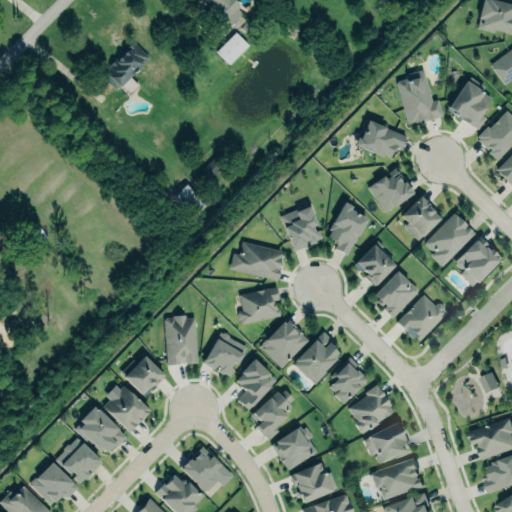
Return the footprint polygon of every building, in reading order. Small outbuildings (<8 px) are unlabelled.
[(206,0),(230,24),(242,12),(238,7),(241,3),(238,0),(206,0)] [(511,32),(478,26),(479,17),(477,16),(481,0),(498,0),(511,3),(511,32)] [(214,51),(227,64),(247,45),(234,32),(214,51)] [(133,39),(149,56),(115,88),(99,71),(133,39)] [(489,63),(511,45),(511,77),(504,83),(489,63)] [(395,80),(407,121),(421,118),(422,121),(442,115),(437,97),(432,98),(423,67),(404,72),(405,78),(395,80)] [(483,85),(466,76),(446,109),(477,128),(484,117),(480,114),(490,97),(479,91),(483,85)] [(119,86),(127,94),(136,85),(129,77),(119,86)] [(476,138),(478,136),(475,134),(486,123),(489,125),(505,108),(511,115),(511,143),(498,158),(494,154),(493,155),(488,150),(490,148),(489,146),(486,148),(476,138)] [(367,118),(385,125),(384,126),(405,134),(400,147),(395,145),(394,149),(391,148),(389,155),(384,152),(382,155),(353,143),(356,135),(359,136),(367,118)] [(511,149),(495,167),(511,184),(511,149)] [(382,174),(367,186),(385,211),(414,190),(405,177),(401,180),(396,173),(386,180),(382,174)] [(192,215),(205,202),(185,183),(173,196),(192,215)] [(417,238),(441,214),(433,206),(431,208),(428,205),(430,202),(421,193),(419,194),(419,193),(399,214),(407,221),(403,225),(417,238)] [(345,253),(366,217),(350,207),(351,204),(343,200),(331,221),(328,228),(331,230),(327,235),(336,240),(333,246),(345,253)] [(293,250),(278,213),(295,207),(296,209),(309,204),(316,222),(311,224),(314,231),(318,229),(321,236),(314,239),(315,240),(309,243),(307,238),(304,239),(306,244),(293,250)] [(424,241),(452,211),(473,232),(441,264),(430,254),(434,250),(433,248),(430,248),(424,243),(424,241)] [(0,246),(8,239),(0,230),(0,246)] [(454,259),(474,237),(477,235),(486,243),(484,244),(487,248),(490,246),(500,256),(476,281),(475,280),(471,284),(459,272),(462,268),(461,267),(459,267),(454,262),(455,260),(454,259)] [(232,251),(238,253),(241,240),(281,249),(277,265),(280,265),(277,279),(229,267),(232,251)] [(351,264),(373,285),(393,264),(371,243),(351,264)] [(416,291),(395,270),(370,296),(391,317),(416,291)] [(279,315),(272,286),(237,294),(240,311),(236,312),(239,324),(279,315)] [(446,311),(436,302),(433,305),(421,294),(395,321),(417,342),(446,311)] [(165,316),(172,315),(172,314),(185,313),(185,316),(194,316),(197,361),(166,363),(164,318),(165,316)] [(280,368),(290,358),(289,357),(307,338),(301,332),(286,317),(283,320),(282,319),(257,345),(280,368)] [(292,362),(295,360),(293,358),(322,328),(333,339),(331,342),(335,346),(334,348),(337,351),(335,353),(337,355),(323,368),(325,370),(315,382),(307,375),(306,376),(292,362)] [(201,361),(220,330),(222,332),(224,331),(228,333),(229,336),(246,346),(236,361),(233,359),(229,365),(233,368),(229,374),(223,371),(222,372),(217,369),(219,365),(216,363),(213,368),(201,361)] [(143,354),(163,374),(154,383),(152,381),(141,392),(123,375),(143,354)] [(253,358),(275,378),(248,407),(243,403),(240,401),(249,391),(246,389),(245,390),(234,379),(253,358)] [(346,358),(330,375),(334,379),(325,387),(342,403),(366,377),(346,358)] [(478,377),(484,393),(497,388),(492,372),(478,377)] [(143,415),(144,416),(150,410),(123,383),(102,405),(128,431),(143,415)] [(347,406),(366,394),(364,391),(375,383),(390,404),(388,405),(392,410),(361,432),(354,422),(357,420),(347,406)] [(249,413),(276,389),(279,392),(284,388),(293,397),(288,402),(291,405),(284,411),(287,414),(274,425),(279,429),(268,438),(264,434),(263,435),(255,425),(258,422),(249,413)] [(73,426),(104,456),(124,436),(92,405),(73,426)] [(469,430),(478,459),(511,448),(511,435),(511,433),(511,432),(511,427),(509,418),(469,430)] [(361,438),(366,436),(366,435),(393,420),(397,427),(400,425),(412,450),(399,456),(397,454),(380,462),(380,461),(377,461),(374,455),(375,453),(374,452),(369,454),(361,438)] [(268,443),(299,424),(301,427),(305,425),(311,435),(308,437),(316,450),(285,470),(268,443)] [(100,461),(74,436),(53,459),(79,484),(89,472),(100,461)] [(179,466),(201,444),(225,468),(204,490),(179,466)] [(486,492),(511,484),(511,455),(484,465),(488,477),(482,478),(486,492)] [(368,472),(373,488),(377,487),(381,499),(421,487),(413,459),(368,472)] [(35,476),(50,461),(76,486),(67,496),(63,493),(60,496),(59,495),(54,501),(52,500),(49,503),(30,484),(30,480),(33,476),(35,476)] [(292,473),(321,461),(324,471),(329,469),(336,486),(303,499),(292,473)] [(176,511),(154,490),(163,482),(164,483),(174,473),(180,479),(184,478),(200,495),(192,503),(196,507),(190,511),(188,510),(186,511),(176,511)] [(51,511),(22,483),(13,493),(8,489),(0,497),(0,503),(9,511),(51,511)] [(383,511),(382,507),(387,506),(387,505),(424,491),(429,504),(426,505),(428,511),(427,511),(383,511)] [(350,511),(345,494),(300,507),(301,511),(350,511)] [(498,511),(494,506),(511,494),(511,511),(498,511)] [(162,511),(147,498),(134,511),(162,511)]
